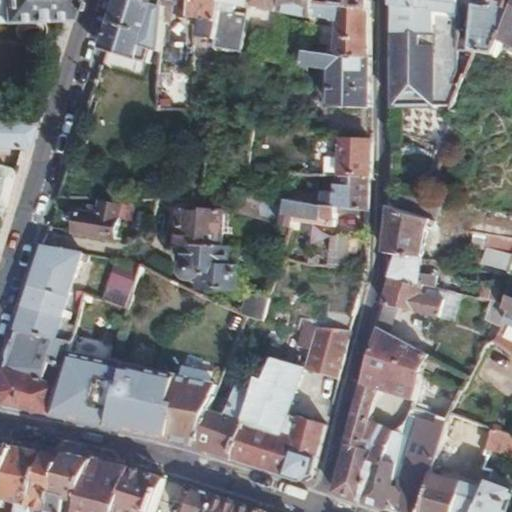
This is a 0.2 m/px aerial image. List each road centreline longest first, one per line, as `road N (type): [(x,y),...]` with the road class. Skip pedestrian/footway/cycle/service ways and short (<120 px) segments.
road 1 (residential): [(380,0),(381,267),(318,506)]
road 2 (residential): [(318,506),(107,444),(0,428)]
road 3 (residential): [(0,300),(91,0)]
